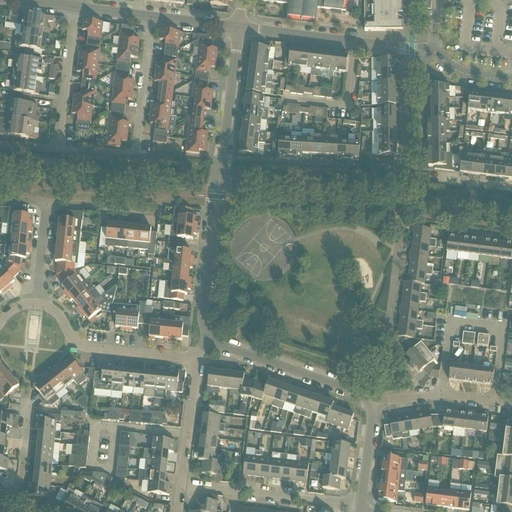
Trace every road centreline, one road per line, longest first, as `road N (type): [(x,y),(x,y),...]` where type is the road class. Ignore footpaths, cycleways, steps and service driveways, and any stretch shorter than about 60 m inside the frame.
road 1 (residential): [(57,149),(134,154),(152,17)]
road 2 (residential): [(360,506),(180,483)]
road 3 (residential): [(35,304),(56,312),(87,348),(195,359)]
road 4 (tertiary): [(411,49),(237,27)]
road 5 (residential): [(210,339),(370,403)]
road 6 (residential): [(57,149),(74,6)]
road 7 (residential): [(511,403),(441,393),(370,403)]
road 8 (residential): [(220,168),(237,27)]
road 9 (residential): [(180,483),(195,359)]
